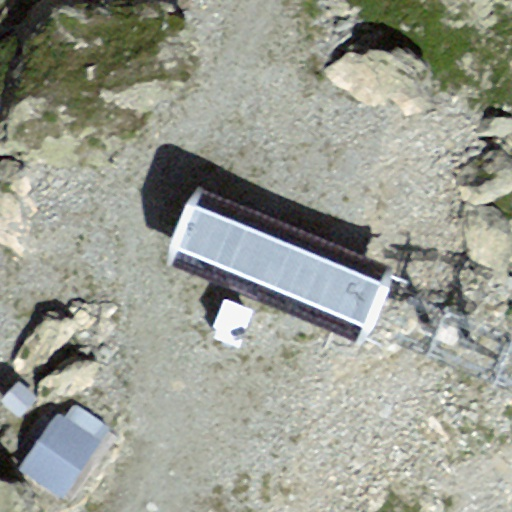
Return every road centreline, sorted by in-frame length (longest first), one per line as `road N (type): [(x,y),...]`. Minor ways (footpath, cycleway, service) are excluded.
road 1 (track): [(171,243),(150,483),(136,511)]
road 2 (track): [(171,243),(247,0)]
